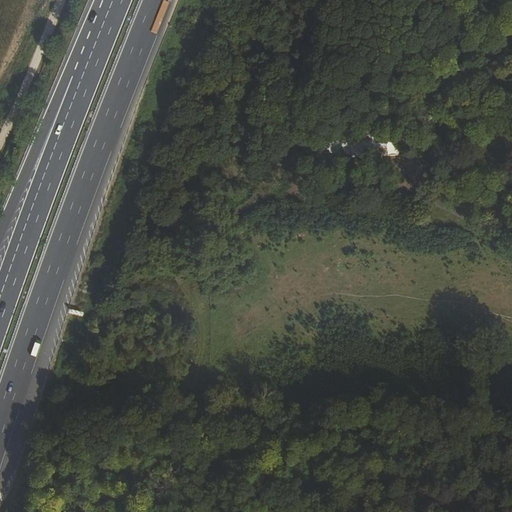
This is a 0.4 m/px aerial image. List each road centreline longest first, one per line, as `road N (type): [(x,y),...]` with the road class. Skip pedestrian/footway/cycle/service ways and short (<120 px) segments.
road 1 (motorway): [(0,427),(156,0)]
road 2 (motorway): [(83,75),(0,317)]
road 3 (motorway): [(83,75),(58,94),(0,238)]
road 4 (track): [(0,138),(60,0)]
